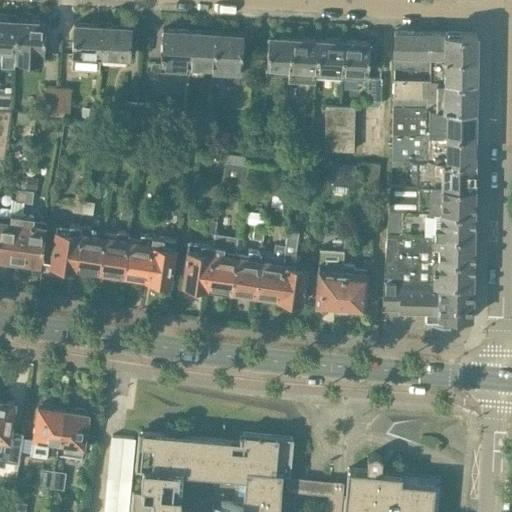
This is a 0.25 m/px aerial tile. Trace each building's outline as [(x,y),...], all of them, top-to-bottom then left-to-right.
[(14,58),(14,49),(16,18),(3,17),(3,11),(0,11),(0,48),(3,48),(2,62),(13,63),(14,58)] [(44,20),(16,18),(14,49),(14,58),(41,59),(42,50),(48,50),(49,36),(43,35),(44,20)] [(98,70),(99,55),(101,24),(74,22),(71,68),(98,70)] [(129,26),(101,24),(99,55),(127,57),(129,26)] [(150,60),(149,76),(186,79),(187,64),(189,29),(162,27),(160,61),(150,60)] [(213,65),(215,31),(189,29),(187,64),(213,65)] [(444,55),(445,31),(394,30),(393,54),(444,55)] [(212,80),(237,81),(237,77),(251,78),(252,60),(240,59),(242,32),(215,31),(213,65),(212,80)] [(445,31),(444,55),(476,55),(477,32),(471,32),(445,31)] [(265,65),(289,67),(290,36),(267,35),(265,65)] [(313,75),(316,38),(290,36),(289,67),(288,80),(313,82),(313,75)] [(341,77),(343,39),(316,38),(313,75),(341,77)] [(341,77),(366,79),(369,41),(343,39),(341,77)] [(393,66),(432,67),(432,79),(476,79),(476,55),(444,55),(393,54),(393,66)] [(204,76),(204,88),(211,89),(212,77),(204,76)] [(251,78),(237,77),(237,81),(235,107),(249,107),(251,78)] [(380,105),(381,77),(368,77),(368,105),(380,105)] [(476,79),(432,79),(393,78),(393,105),(427,106),(475,107),(476,79)] [(58,86),(45,86),(43,113),(56,115),(56,110),(58,86)] [(69,111),(71,87),(58,86),(56,110),(69,111)] [(0,107),(11,109),(13,92),(0,91),(0,107)] [(135,125),(137,101),(123,100),(122,125),(135,125)] [(149,102),(137,101),(135,125),(148,126),(149,102)] [(325,104),(325,115),(354,116),(354,105),(325,104)] [(417,132),(426,133),(475,133),(475,107),(427,106),(393,105),(392,132),(398,132),(417,132)] [(0,121),(9,123),(11,109),(0,107),(0,121)] [(82,107),(82,119),(95,119),(96,107),(82,107)] [(16,121),(28,123),(30,112),(18,110),(16,121)] [(354,127),(354,116),(325,115),(324,126),(354,127)] [(9,123),(0,121),(0,133),(7,134),(9,123)] [(354,127),(324,126),(324,137),(353,138),(354,127)] [(398,132),(392,132),(391,158),(392,158),(403,159),(412,159),(474,160),(475,133),(426,133),(417,132),(398,132)] [(353,149),(353,138),(324,137),(324,149),(353,149)] [(299,151),(297,164),(297,165),(323,168),(325,155),(299,151)] [(474,186),(474,160),(412,159),(411,184),(435,185),(474,186)] [(297,164),(273,161),(272,170),(289,173),(289,170),(296,171),(297,165),(297,164)] [(354,163),(331,161),(328,183),(352,185),(354,163)] [(362,186),(377,187),(378,162),(364,161),(362,186)] [(224,162),(221,180),(245,184),(248,165),(224,162)] [(284,195),(286,178),(274,176),(271,193),(284,195)] [(390,187),(391,187),(390,204),(389,204),(388,208),(434,209),(435,209),(473,209),(474,186),(435,185),(411,184),(390,183),(390,187)] [(15,200),(23,201),(25,189),(16,188),(15,198),(15,200)] [(33,190),(25,189),(23,201),(31,202),(33,190)] [(6,257),(15,258),(21,213),(23,201),(15,200),(15,198),(11,198),(10,206),(0,204),(0,260),(2,261),(6,257)] [(122,205),(120,217),(130,218),(132,206),(122,205)] [(434,209),(388,208),(387,231),(473,233),(473,209),(435,209),(434,209)] [(143,221),(153,222),(155,210),(145,209),(143,221)] [(165,211),(155,210),(153,222),(163,224),(165,211)] [(33,215),(21,213),(15,258),(24,259),(27,264),(33,265),(37,261),(39,262),(45,224),(32,222),(33,215)] [(206,217),(204,229),(214,230),(215,219),(206,217)] [(62,265),(73,267),(80,222),(69,221),(68,228),(54,226),(48,263),(51,263),(53,267),(59,268),(62,265)] [(97,270),(103,233),(91,231),(92,224),(80,222),(73,267),(83,268),(85,272),(93,274),(97,270)] [(254,225),(252,236),(262,238),(264,226),(254,225)] [(115,235),(103,233),(97,270),(98,270),(100,275),(109,276),(113,272),(122,274),(127,237),(128,237),(128,231),(116,229),(115,235)] [(285,243),(283,253),(277,297),(288,299),(287,302),(298,304),(299,300),(301,301),(306,264),(294,262),(295,255),(293,254),(297,231),(287,229),(285,243)] [(136,276),(145,277),(151,233),(140,231),(139,238),(128,237),(127,237),(122,274),(123,274),(125,278),(133,280),(136,276)] [(214,231),(212,242),(205,286),(214,288),(216,292),(225,293),(228,290),(229,290),(235,253),(238,235),(214,231)] [(472,257),(473,233),(387,231),(385,256),(472,257)] [(163,235),(151,233),(145,277),(157,279),(156,283),(166,284),(167,281),(169,281),(174,244),(162,242),(163,235)] [(345,237),(344,249),(353,249),(354,238),(345,237)] [(194,285),(205,286),(212,242),(187,239),(181,283),(184,283),(185,287),(191,288),(194,285)] [(260,251),(259,257),(254,294),(256,298),(265,299),(268,296),(277,297),(283,253),(285,243),(274,242),(273,252),(260,251)] [(328,303),(340,304),(343,260),(344,249),(319,247),(315,302),(318,302),(318,303),(319,306),(326,307),(328,304),(328,303)] [(245,292),(254,294),(259,257),(260,251),(248,249),(247,255),(235,253),(229,290),(230,290),(233,294),(241,295),(245,292)] [(472,281),(472,257),(385,256),(383,279),(472,281)] [(355,261),(343,260),(340,304),(350,305),(350,306),(352,309),(358,309),(360,306),(364,306),(367,268),(354,267),(355,261)] [(383,279),(383,307),(400,308),(400,310),(426,310),(425,320),(466,320),(471,315),(472,281),(383,279)] [(5,459),(18,461),(22,432),(9,430),(14,401),(0,398),(0,464),(4,465),(5,459)] [(56,455),(56,452),(63,408),(51,406),(50,402),(42,401),(39,404),(37,404),(30,451),(56,455)] [(73,409),(63,408),(56,452),(81,456),(88,412),(85,411),(84,407),(76,406),(73,409)] [(137,436),(131,494),(244,504),(245,495),(328,502),(334,445),(250,437),(249,447),(137,436)] [(437,511),(442,455),(385,449),(378,511),(437,511)] [(42,468),(40,484),(51,486),(63,488),(65,472),(42,468)] [(13,499),(10,511),(24,511),(26,501),(13,499)]
